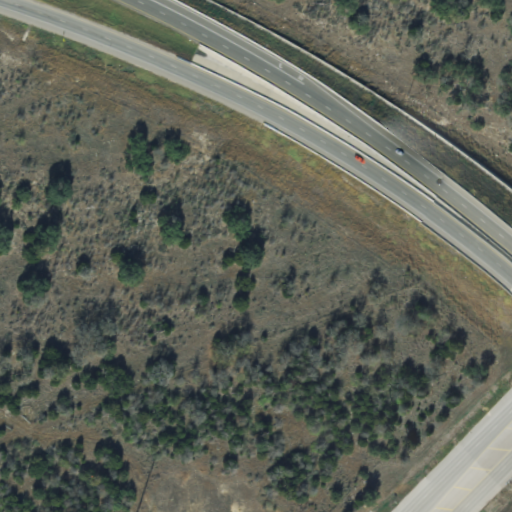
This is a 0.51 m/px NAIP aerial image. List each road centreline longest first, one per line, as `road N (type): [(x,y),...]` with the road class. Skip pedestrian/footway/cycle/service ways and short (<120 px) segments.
road 1 (trunk): [(5,0),(189,71),(310,136),(511,280)]
road 2 (trunk): [(511,243),(342,115),(147,0)]
road 3 (secondary): [(511,421),(422,511)]
